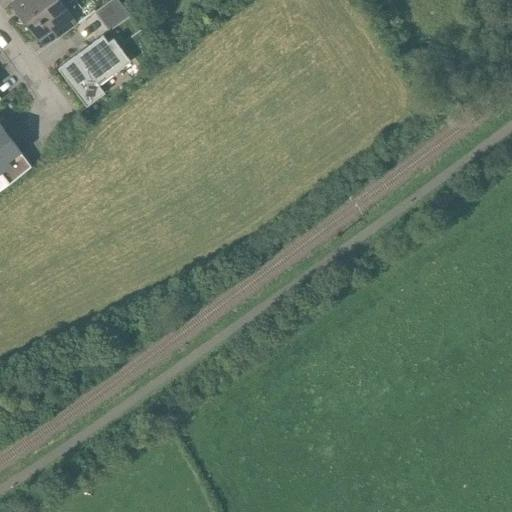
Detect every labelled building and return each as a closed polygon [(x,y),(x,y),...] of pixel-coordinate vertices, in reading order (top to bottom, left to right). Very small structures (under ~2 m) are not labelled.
[(80,28),(58,0),(22,0),(11,8),(40,47),(55,36),(60,43),(80,28)] [(113,0),(100,9),(114,28),(134,14),(123,0),(113,0)] [(102,11),(80,21),(90,43),(113,33),(102,11)] [(107,39),(57,76),(86,116),(116,94),(110,87),(131,72),(107,39)] [(0,173),(22,157),(0,126),(0,173)]
